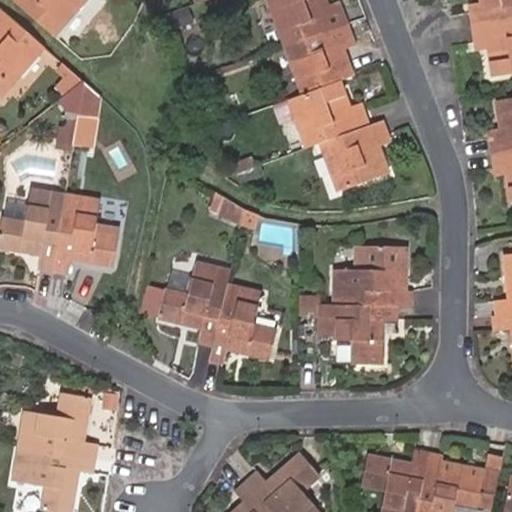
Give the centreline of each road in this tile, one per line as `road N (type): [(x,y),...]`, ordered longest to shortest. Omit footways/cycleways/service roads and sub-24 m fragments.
road 1 (residential): [(451,408),(454,201),(382,0)]
road 2 (residential): [(222,418),(38,322),(0,312)]
road 3 (residential): [(451,408),(222,418)]
